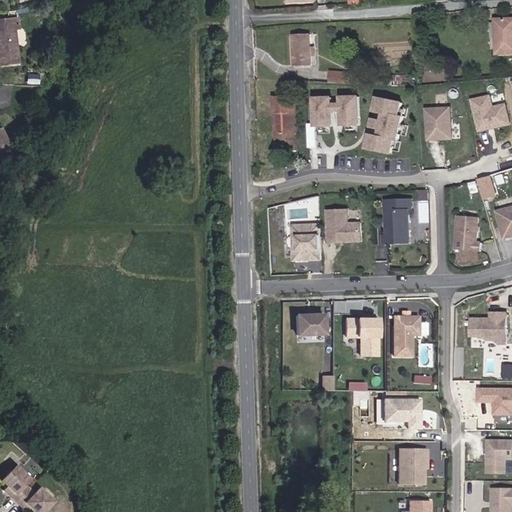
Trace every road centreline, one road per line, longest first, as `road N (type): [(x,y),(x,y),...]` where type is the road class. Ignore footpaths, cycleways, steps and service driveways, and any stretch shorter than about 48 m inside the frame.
road 1 (residential): [(444,280),(434,180),(334,177),(240,196)]
road 2 (residential): [(454,511),(444,280)]
road 3 (tertiary): [(250,511),(242,287)]
road 4 (residential): [(444,280),(242,287)]
road 5 (tertiary): [(240,196),(235,0)]
road 6 (unknown): [(235,13),(417,3)]
